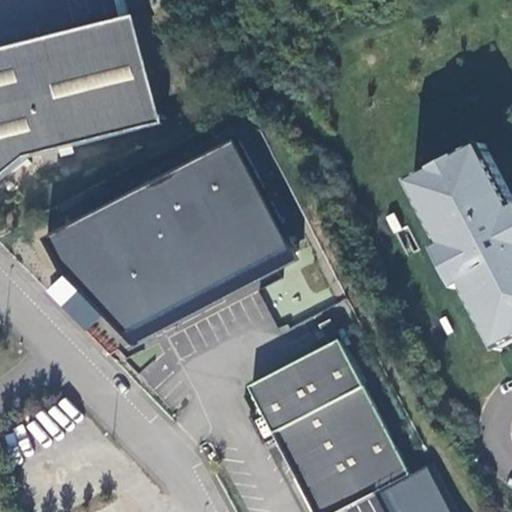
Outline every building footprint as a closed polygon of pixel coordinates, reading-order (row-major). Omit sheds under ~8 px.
[(0,182),(28,159),(164,125),(137,17),(0,52),(0,182)] [(490,153),(486,145),(413,182),(417,191),(490,153)] [(239,147),(47,226),(68,276),(56,281),(86,353),(290,269),(239,147)] [(511,195),(490,153),(417,191),(446,246),(457,266),(467,286),(496,342),(511,333),(511,195)] [(457,266),(446,246),(440,250),(461,290),(467,286),(457,266)] [(348,511),(416,475),(334,320),(324,326),(334,347),(255,389),(320,511),(348,511)] [(511,333),(496,342),(501,351),(511,344),(511,333)]
